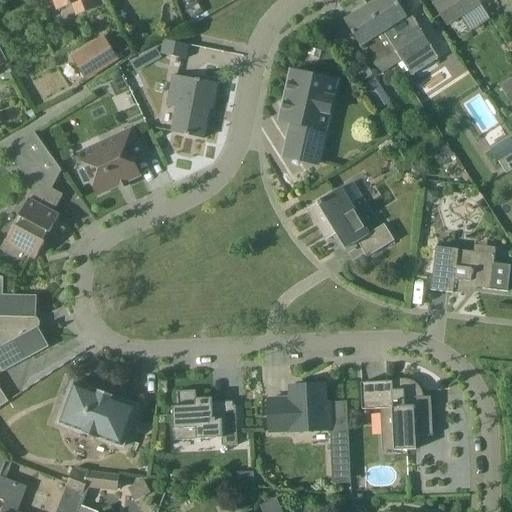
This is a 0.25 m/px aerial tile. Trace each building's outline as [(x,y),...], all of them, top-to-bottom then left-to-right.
[(54,0),(59,11),(74,6),(79,17),(109,6),(105,0),(54,0)] [(385,32),(402,60),(404,63),(413,77),(439,60),(420,29),(415,32),(406,19),(408,18),(396,0),(379,0),(369,7),(385,32)] [(430,0),(448,26),(482,4),(478,0),(430,0)] [(203,11),(196,1),(186,7),(193,17),(203,11)] [(385,32),(369,7),(345,21),(362,47),(368,43),(377,57),(374,59),(382,73),(402,60),(385,32)] [(149,33),(139,34),(139,44),(150,44),(149,33)] [(70,60),(85,85),(119,64),(105,40),(70,60)] [(164,40),(164,41),(161,54),(186,60),(189,45),(164,40)] [(157,48),(143,56),(149,66),(163,58),(157,48)] [(356,71),(363,82),(373,75),(367,64),(356,71)] [(285,157),(318,165),(338,81),(292,71),(281,121),(293,123),(285,157)] [(125,76),(113,82),(118,92),(130,86),(125,76)] [(197,80),(174,76),(168,107),(177,109),(172,133),(204,139),(210,109),(214,109),(219,84),(197,79),(197,80)] [(511,81),(502,88),(511,103),(511,81)] [(380,109),(391,102),(384,90),(373,97),(380,109)] [(93,183),(99,196),(141,177),(134,162),(146,156),(133,129),(79,154),(86,168),(78,171),(85,186),(93,183)] [(52,156),(35,132),(12,147),(29,171),(52,156)] [(492,151),(502,164),(511,156),(511,141),(509,138),(492,151)] [(447,145),(432,154),(439,165),(454,156),(447,145)] [(54,209),(61,196),(39,185),(30,200),(29,200),(20,217),(22,218),(17,227),(15,226),(6,243),(7,244),(4,249),(18,257),(21,251),(36,259),(46,242),(44,241),(48,232),(50,233),(60,216),(52,212),(54,209)] [(318,204),(308,210),(327,241),(337,235),(346,250),(359,242),(368,258),(395,241),(385,225),(370,234),(342,188),(317,203),(318,204)] [(438,191),(428,190),(427,200),(432,201),(437,197),(438,191)] [(470,292),(475,288),(508,292),(511,266),(495,264),(496,251),(496,248),(476,246),(475,253),(459,251),(459,250),(437,248),(432,291),(454,293),(454,291),(470,293),(470,292)] [(0,295),(0,366),(3,372),(50,348),(39,328),(36,329),(33,319),(37,319),(37,296),(0,295)] [(393,382),(363,383),(362,383),(363,410),(390,408),(390,409),(393,409),(395,451),(417,450),(416,437),(433,436),(432,397),(421,398),(421,395),(420,394),(420,393),(419,390),(417,388),(416,387),(415,386),(413,385),(410,384),(409,383),(406,383),(405,383),(404,382),(393,383),(393,382)] [(61,425),(82,432),(81,434),(83,434),(98,440),(100,441),(101,439),(121,447),(123,448),(124,446),(138,409),(139,407),(137,406),(116,398),(116,397),(97,390),(97,391),(76,384),(74,383),(73,385),(74,385),(60,422),(59,424),(61,425)] [(332,431),(335,485),(351,484),(347,402),(327,404),(326,385),(291,387),(292,399),(269,400),(270,433),(293,432),(293,433),(332,431)] [(0,408),(9,402),(0,387),(0,408)] [(238,446),(236,406),(213,407),(212,398),(197,399),(196,391),(178,392),(178,407),(173,407),(174,430),(197,429),(197,440),(222,439),(223,447),(238,446)] [(8,462),(0,481),(0,499),(6,502),(2,511),(18,511),(28,488),(7,479),(13,464),(8,462)] [(74,470),(57,511),(80,511),(90,488),(121,492),(123,477),(91,473),(90,476),(74,470)] [(238,485),(254,484),(254,472),(237,473),(238,485)] [(133,489),(134,492),(138,498),(151,492),(146,483),(133,489)] [(235,505),(238,511),(240,511),(246,511),(249,511),(251,506),(248,499),(243,497),(237,499),(235,505)] [(282,511),(277,498),(260,505),(263,511),(282,511)]
